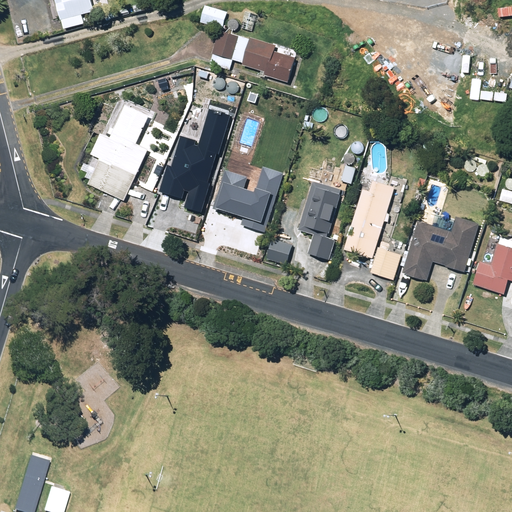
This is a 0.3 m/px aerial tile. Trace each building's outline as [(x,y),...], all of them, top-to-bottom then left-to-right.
[(56,0),(62,24),(63,24),(65,32),(85,27),(83,19),(95,15),(91,0),(56,0)] [(229,15),(207,8),(202,25),(224,31),(229,15)] [(511,9),(499,10),(499,19),(511,18),(511,9)] [(247,14),(243,30),(253,33),(257,17),(247,14)] [(266,79),(289,86),(297,62),(276,55),(278,50),(253,42),(252,44),(220,34),(213,57),(215,57),(212,67),(231,73),(234,63),(245,67),(244,69),(267,76),(266,79)] [(170,162),(161,189),(184,196),(186,189),(192,191),(188,204),(203,209),(211,182),(207,180),(217,150),(220,150),(232,113),(212,107),(201,143),(196,142),(198,137),(183,133),(174,163),(170,162)] [(126,205),(150,153),(138,148),(151,121),(127,110),(112,142),(102,137),(92,159),(102,163),(90,189),(126,205)] [(315,122),(312,132),(319,134),(322,124),(315,122)] [(244,138),(234,135),(231,145),(241,148),(244,138)] [(489,163),(472,155),(470,158),(468,157),(462,169),(486,180),(491,167),(487,166),(489,163)] [(227,169),(217,205),(246,214),(242,225),(268,232),(286,171),(266,165),(258,192),(244,188),(248,175),(227,169)] [(374,262),(396,192),(370,184),(369,186),(361,184),(353,210),(359,212),(345,253),(374,262)] [(315,185),(300,233),(315,238),(309,257),(331,264),(337,243),(330,241),(344,194),(315,185)] [(511,194),(504,192),(502,200),(511,202),(511,194)] [(466,275),(481,228),(458,221),(454,235),(419,225),(404,276),(429,284),(435,265),(447,269),(447,270),(466,275)] [(475,288),(505,298),(510,283),(511,284),(511,244),(504,241),(502,248),(500,247),(493,268),(483,265),(475,288)] [(395,283),(404,259),(380,251),(372,275),(395,283)] [(52,459),(40,456),(34,477),(45,481),(52,459)] [(37,507),(44,487),(34,484),(29,502),(32,502),(31,505),(37,507)] [(53,490),(45,511),(64,511),(70,495),(53,490)]
